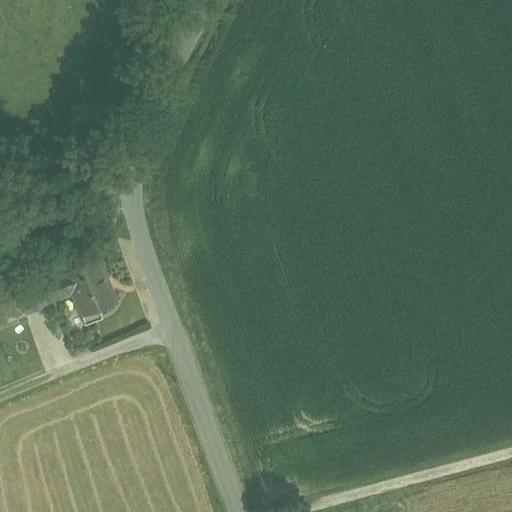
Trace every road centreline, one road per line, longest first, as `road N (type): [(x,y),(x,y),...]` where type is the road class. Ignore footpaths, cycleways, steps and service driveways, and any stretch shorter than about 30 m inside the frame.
road 1 (unclassified): [(212,0),(166,93),(132,206),(238,511)]
road 2 (unclassified): [(511,452),(293,511)]
road 3 (track): [(175,330),(0,403)]
